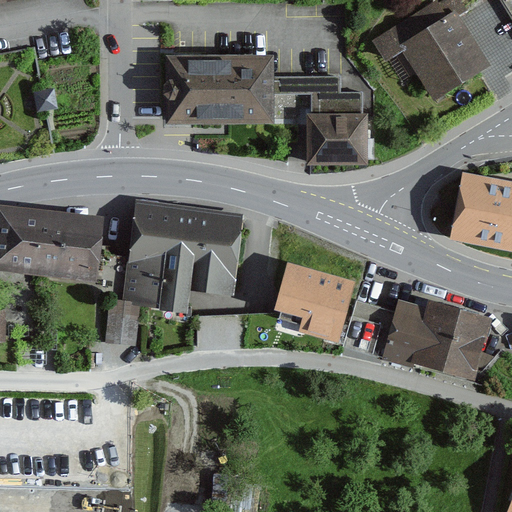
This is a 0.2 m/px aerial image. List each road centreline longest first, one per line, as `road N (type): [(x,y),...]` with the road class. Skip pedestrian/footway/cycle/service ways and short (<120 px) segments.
road 1 (residential): [(0,380),(297,358),(511,408)]
road 2 (secondary): [(368,236),(244,189),(120,175)]
road 3 (residential): [(498,125),(390,197),(368,236)]
road 4 (residential): [(120,175),(120,12)]
road 5 (secondary): [(511,291),(368,236)]
road 6 (residential): [(120,12),(0,33)]
road 7 (secondary): [(120,175),(0,191)]
